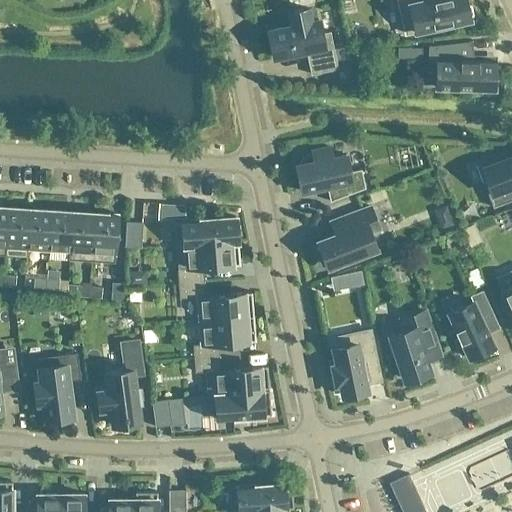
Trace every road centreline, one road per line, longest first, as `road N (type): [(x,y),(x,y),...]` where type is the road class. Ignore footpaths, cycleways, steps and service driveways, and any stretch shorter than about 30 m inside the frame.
road 1 (residential): [(0,440),(129,450),(312,438)]
road 2 (residential): [(256,166),(312,438)]
road 3 (residential): [(0,150),(256,166)]
road 4 (residential): [(312,438),(386,425),(511,379)]
road 5 (residential): [(222,0),(256,166)]
